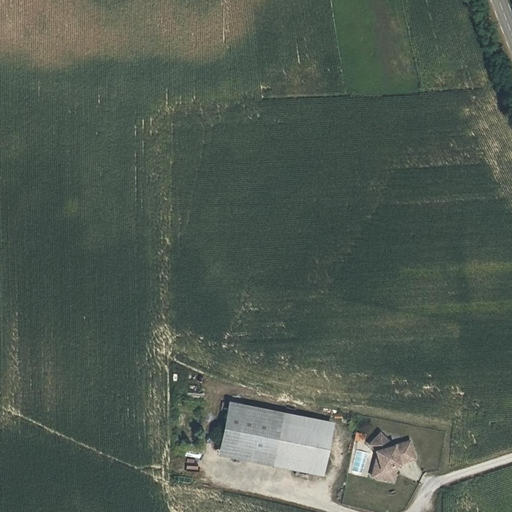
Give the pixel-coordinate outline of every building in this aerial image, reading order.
[(238,452),(245,418),(230,415),(224,449),(238,452)] [(290,427),(245,418),(238,452),(284,461),(290,427)] [(305,429),(290,427),(284,461),(298,463),(305,429)] [(354,440),(364,441),(365,433),(355,432),(354,440)] [(381,458),(386,472),(384,481),(398,484),(400,474),(398,468),(405,466),(404,465),(420,461),(414,443),(398,448),(384,435),(374,446),(380,453),(381,458)] [(386,472),(381,458),(376,479),(384,481),(386,472)]
